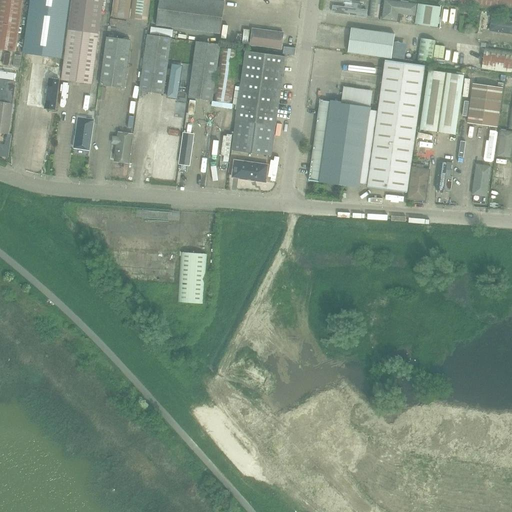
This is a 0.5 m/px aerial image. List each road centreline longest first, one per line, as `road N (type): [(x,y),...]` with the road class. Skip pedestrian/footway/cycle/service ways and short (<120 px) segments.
road 1 (unclassified): [(282,203),(37,186),(0,174)]
road 2 (unclassified): [(511,221),(282,203)]
road 3 (unclassified): [(282,203),(310,0)]
road 4 (unknown): [(308,14),(507,42)]
